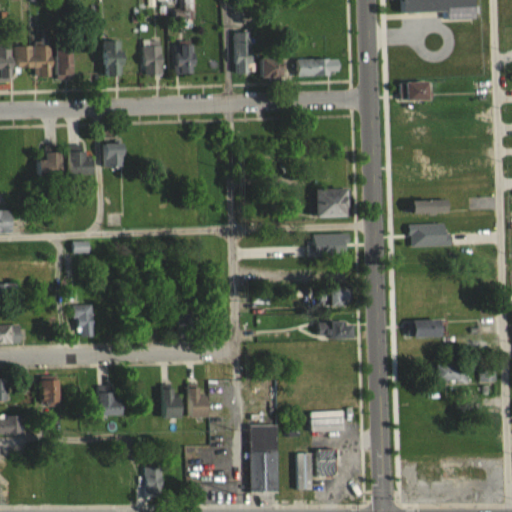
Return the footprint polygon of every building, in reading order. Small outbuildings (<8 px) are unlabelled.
[(163,0),(153,0),(153,14),(164,13),(163,0)] [(192,0),(193,16),(179,17),(178,0),(192,0)] [(398,0),(399,10),(443,8),(443,16),(471,15),(470,0),(398,0)] [(248,29),(249,61),(245,61),(245,70),(234,70),(233,61),(232,61),(231,30),(248,29)] [(47,73),(47,63),(49,63),(48,42),(47,42),(46,34),(39,34),(39,41),(31,42),(32,72),(36,72),(37,73),(47,73)] [(117,37),(117,47),(119,47),(119,71),(115,71),(115,73),(104,73),(104,62),(101,62),(101,37),(117,37)] [(157,38),(157,43),(159,43),(159,71),(144,72),(143,62),(141,62),(140,43),(142,43),(142,39),(157,38)] [(0,40),(0,78),(6,78),(6,65),(8,65),(7,40),(0,40)] [(11,42),(28,42),(28,64),(11,64),(11,42)] [(191,43),(191,63),(189,63),(189,71),(172,71),(172,62),(174,62),(173,43),(191,43)] [(52,44),(68,44),(69,71),(67,71),(68,76),(54,76),(54,71),(53,71),(52,44)] [(27,53),(10,54),(11,76),(28,75),(27,53)] [(278,54),(279,73),(277,73),(278,78),(267,78),(267,74),(258,74),(258,55),(278,54)] [(294,56),(295,73),(327,72),(326,68),(335,67),(335,55),(294,56)] [(257,86),(278,85),(278,65),(256,66),(257,86)] [(293,67),(293,84),(326,83),(326,79),(334,79),(334,66),(293,67)] [(424,78),(425,96),(397,97),(397,81),(401,81),(401,79),(424,78)] [(423,89),(396,90),(396,109),(424,108),(423,89)] [(102,140),(119,139),(119,163),(102,163),(102,140)] [(66,142),(73,142),(81,142),(81,155),(89,155),(89,170),(67,170),(66,142)] [(43,148),(49,148),(57,148),(58,171),(36,171),(35,157),(43,157),(43,148)] [(100,151),(101,175),(119,174),(118,151),(100,151)] [(396,161),(397,176),(409,176),(409,178),(439,177),(438,166),(430,166),(430,163),(420,163),(420,160),(408,160),(408,161),(396,161)] [(342,185),(342,186),(347,186),(348,212),(312,213),(312,210),(308,210),(307,191),(311,191),(311,186),(342,185)] [(407,197),(407,210),(426,209),(426,212),(433,212),(433,209),(444,209),(444,196),(407,197)] [(443,207),(405,208),(406,221),(443,220),(443,207)] [(405,222),(405,232),(408,232),(409,244),(448,243),(448,237),(447,230),(441,231),(441,221),(405,222)] [(346,231),(347,241),(344,241),(345,254),(305,255),(305,243),(311,242),(311,232),(346,231)] [(406,232),(406,254),(448,253),(447,241),(440,241),(440,231),(406,232)] [(32,238),(48,238),(48,253),(32,253),(32,238)] [(71,238),(87,238),(87,250),(71,250),(71,238)] [(85,248),(69,248),(70,261),(85,261),(85,248)] [(0,296),(3,296),(3,294),(12,293),(11,280),(0,280),(0,296)] [(348,284),(326,284),(326,287),(317,287),(318,303),(338,302),(337,297),(349,297),(348,284)] [(0,307),(11,307),(11,291),(0,291),(0,307)] [(344,314),(345,296),(319,296),(318,313),(344,314)] [(70,302),(89,302),(90,333),(79,334),(79,325),(74,325),(74,314),(71,314),(70,302)] [(176,307),(177,334),(192,334),(191,307),(176,307)] [(436,316),(436,334),(409,335),(409,333),(404,333),(403,320),(408,320),(408,317),(436,316)] [(348,321),(349,334),(328,335),(328,331),(316,332),(316,320),(327,319),(326,318),(339,317),(339,321),(348,321)] [(0,322),(17,322),(17,340),(0,340),(0,322)] [(436,345),(436,327),(403,328),(404,346),(436,345)] [(347,332),(337,333),(337,329),(314,330),(314,343),(326,342),(326,347),(347,346),(347,332)] [(0,351),(16,351),(15,332),(0,332),(0,351)] [(476,361),(492,360),(493,378),(477,379),(476,361)] [(463,361),(429,361),(429,377),(449,377),(449,380),(464,380),(463,361)] [(464,388),(463,371),(430,372),(430,389),(464,388)] [(37,377),(55,377),(56,403),(45,403),(45,398),(37,399),(37,377)] [(185,385),(191,385),(196,385),(196,393),(202,393),(203,413),(188,414),(187,394),(185,394),(185,385)] [(159,386),(164,386),(170,386),(170,394),(176,394),(177,414),(160,415),(159,386)] [(95,390),(102,389),(109,389),(109,396),(117,396),(117,412),(95,412),(95,390)] [(202,404),(195,404),(195,396),(185,396),(185,426),(202,425),(202,404)] [(0,416),(0,430),(15,430),(15,412),(2,412),(2,416),(0,416)] [(274,489),(274,422),(247,422),(247,489),(274,489)] [(0,441),(15,441),(15,423),(0,423),(0,441)] [(333,469),(332,447),(315,447),(316,475),(329,474),(333,469)] [(158,464),(159,484),(157,484),(157,494),(143,494),(142,464),(158,464)]
